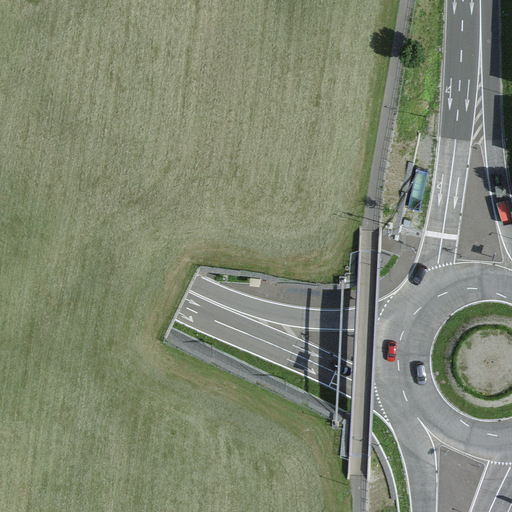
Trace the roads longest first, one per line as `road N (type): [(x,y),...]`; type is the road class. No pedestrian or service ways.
road 1 (primary): [(222,311),(117,258),(0,165)]
road 2 (secondary): [(474,51),(427,300)]
road 3 (primary): [(222,311),(285,349),(408,398)]
road 4 (primary): [(417,310),(337,319),(222,311)]
road 5 (secondary): [(511,221),(474,51)]
